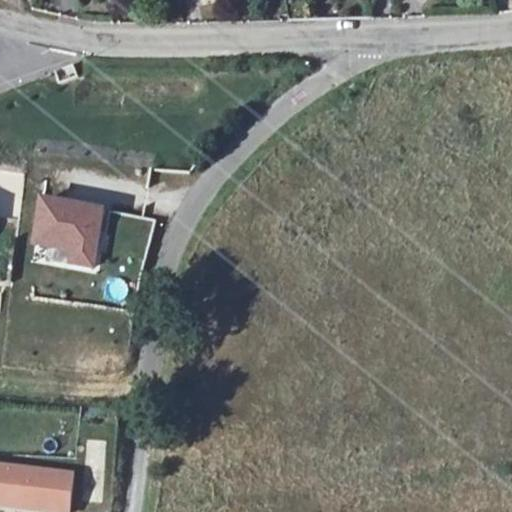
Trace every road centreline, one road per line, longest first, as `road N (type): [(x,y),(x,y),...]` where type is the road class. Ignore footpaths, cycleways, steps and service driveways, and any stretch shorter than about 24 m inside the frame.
road 1 (unclassified): [(132,511),(166,281),(205,194),(291,100),(375,37)]
road 2 (residential): [(60,35),(173,42),(375,37)]
road 3 (residential): [(375,37),(511,28)]
